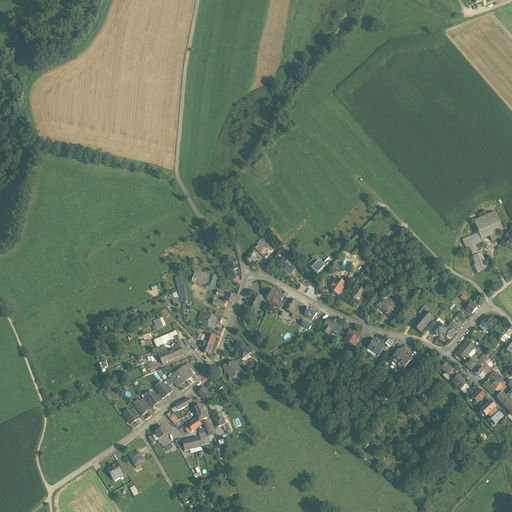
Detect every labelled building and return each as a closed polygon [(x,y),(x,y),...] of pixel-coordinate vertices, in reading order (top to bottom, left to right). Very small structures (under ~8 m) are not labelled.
[(494,212),(473,221),(478,234),(479,233),(481,239),(489,236),(498,232),(503,230),(494,212)] [(498,232),(489,236),(491,241),(500,237),(498,232)] [(478,234),(462,241),(465,249),(469,248),(474,245),(482,242),(481,239),(479,233),(478,234)] [(273,251),(265,244),(262,247),(257,252),(265,260),(267,258),(269,256),(268,256),(273,251)] [(478,254),(474,245),(469,248),(473,256),(478,254)] [(473,256),(472,257),(475,264),(474,265),(477,273),(487,269),(484,263),(480,253),(478,254),(473,256)] [(232,258),(230,258),(228,259),(228,260),(227,261),(228,262),(225,264),(230,274),(234,271),(238,269),(235,266),(236,265),(232,258)] [(292,266),(284,261),(282,264),(281,263),(278,267),(282,270),(281,271),(287,276),(289,274),(291,276),(295,269),(291,267),(292,266)] [(319,266),(315,263),(312,263),(309,266),(309,269),(312,272),(311,272),(316,277),(319,275),(321,275),(321,273),(324,269),(321,266),(319,266)] [(210,276),(195,272),(192,281),(207,285),(210,276)] [(215,277),(210,276),(207,285),(206,287),(213,289),(214,287),(216,280),(215,277)] [(183,286),(179,277),(175,278),(177,287),(183,286)] [(312,284),(306,280),(302,285),(308,289),(312,284)] [(344,286),(336,281),(336,282),(335,282),(333,284),(333,286),(331,290),(334,292),(332,294),(338,298),(342,293),(341,291),(344,286)] [(187,302),(185,286),(183,286),(177,287),(180,303),(187,302)] [(225,290),(214,287),(213,289),(216,290),(215,293),(223,296),(225,290)] [(363,293),(358,290),(352,298),(354,299),(357,301),(363,293)] [(284,297),(273,291),(267,301),(278,307),(281,302),(284,297)] [(176,293),(166,297),(168,302),(172,300),(174,306),(179,304),(177,298),(178,297),(176,293)] [(230,295),(227,294),(226,298),(224,302),(227,303),(232,305),(235,297),(230,295)] [(264,297),(258,295),(257,300),(261,301),(265,303),(264,297)] [(257,312),(261,301),(257,300),(251,298),(247,308),(257,312)] [(357,301),(354,299),(350,306),(357,310),(359,308),(360,309),(361,306),(360,306),(361,304),(357,301)] [(298,305),(289,300),(288,302),(287,304),(286,306),(284,310),(289,313),(290,314),(291,315),(293,315),(298,305)] [(393,310),(381,300),(375,308),(379,311),(380,309),(388,316),(393,310)] [(293,315),(292,318),(295,320),(299,313),(302,309),(303,310),(305,307),(299,303),(298,305),(293,315)] [(477,308),(471,303),(466,310),(471,315),(477,308)] [(309,310),(305,307),(303,310),(302,309),(299,313),(300,313),(297,317),(302,321),(304,317),(307,313),(306,313),(306,312),(307,312),(309,310)] [(424,307),(418,314),(421,317),(424,313),(425,313),(427,310),(424,307)] [(317,315),(309,310),(307,312),(306,312),(306,313),(307,313),(304,317),(312,322),(314,320),(315,321),(315,320),(316,319),(315,318),(317,315)] [(421,317),(412,328),(420,334),(432,320),(425,313),(424,313),(421,317)] [(215,319),(202,314),(200,321),(205,322),(203,327),(212,330),(215,322),(216,319),(215,319)] [(467,321),(459,314),(456,317),(461,320),(465,323),(467,321)] [(312,322),(304,317),(302,321),(304,322),(311,328),(312,329),(319,323),(315,320),(315,321),(314,320),(312,322)] [(489,317),(485,321),(484,322),(483,321),(481,324),(481,325),(486,329),(488,327),(490,328),(489,327),(494,322),(489,317)] [(153,321),(157,330),(166,326),(163,318),(153,321)] [(311,328),(304,322),(301,325),(309,331),(311,328)] [(343,330),(335,326),(336,324),(333,322),(331,326),(327,324),(322,334),(328,337),(331,333),(338,337),(340,334),(341,334),(343,330)] [(456,325),(452,322),(447,328),(446,329),(449,332),(450,330),(452,331),(448,336),(451,339),(455,334),(456,334),(460,328),(456,325)] [(439,324),(431,333),(434,336),(436,334),(439,337),(442,335),(446,330),(439,324)] [(357,344),(349,339),(352,334),(350,333),(348,337),(347,338),(348,338),(346,342),(345,342),(345,343),(354,349),(357,344)] [(171,334),(161,338),(162,342),(173,338),(171,334)] [(360,338),(352,334),(349,339),(357,344),(360,338)] [(501,340),(506,344),(510,338),(505,334),(501,340)] [(216,338),(208,335),(205,343),(213,346),(216,338)] [(161,338),(154,341),(156,347),(163,345),(162,342),(161,338)] [(381,347),(374,342),(368,350),(379,357),(385,349),(381,347)] [(213,346),(205,343),(202,349),(201,352),(210,355),(213,346)] [(239,343),(233,348),(241,359),(245,355),(247,356),(250,354),(250,353),(246,348),(243,344),(242,344),(239,344),(239,343)] [(467,343),(456,355),(464,361),(467,357),(474,349),(467,343)] [(255,352),(249,345),(246,348),(250,353),(250,354),(251,355),(255,352)] [(173,351),(176,359),(184,356),(180,348),(173,351)] [(158,350),(149,354),(150,359),(155,357),(155,356),(159,354),(158,350)] [(401,350),(389,363),(400,374),(412,361),(408,357),(408,356),(406,354),(406,355),(401,350)] [(167,354),(165,355),(169,362),(176,359),(173,351),(167,354)] [(159,354),(160,357),(159,357),(162,365),(169,362),(165,355),(164,352),(159,354)] [(478,363),(472,358),(471,359),(469,361),(475,366),(478,363)] [(244,368),(238,361),(234,364),(240,371),(244,368)] [(475,366),(469,361),(467,364),(465,367),(470,372),(475,366)] [(231,364),(229,363),(228,366),(224,369),(226,370),(225,373),(228,374),(231,377),(232,377),(235,377),(235,374),(240,371),(234,364),(233,362),(231,364)] [(475,366),(470,372),(474,374),(479,368),(481,365),(478,363),(475,366)] [(490,370),(482,364),(481,365),(479,368),(484,373),(483,373),(486,376),(490,370)] [(445,365),(444,366),(440,371),(445,374),(446,373),(449,376),(453,371),(445,365)] [(189,371),(186,366),(185,367),(178,372),(186,382),(193,376),(189,371)] [(493,366),(486,376),(489,377),(495,367),(493,366)] [(484,373),(479,368),(474,374),(479,379),(483,373),(484,373)] [(171,378),(170,379),(174,383),(178,388),(186,382),(178,372),(171,378)] [(501,381),(493,374),(490,378),(496,383),(497,383),(499,385),(501,381)] [(466,384),(459,377),(458,378),(454,382),(452,384),(459,391),(466,384)] [(501,381),(499,385),(495,391),(495,392),(499,395),(506,384),(501,381)] [(493,389),(487,383),(483,387),(492,396),(493,396),(495,392),(495,391),(493,389)] [(165,386),(163,384),(157,389),(161,394),(164,398),(171,393),(165,386)] [(472,390),(466,384),(459,391),(466,397),(472,390)] [(209,394),(204,388),(198,393),(203,399),(209,394)] [(484,397),(479,392),(478,392),(475,396),(472,399),(477,404),(479,401),(480,401),(481,401),(482,400),(482,399),(484,397)] [(156,397),(152,393),(146,398),(153,407),(160,402),(156,397)] [(213,399),(209,394),(203,399),(207,404),(213,399)] [(508,402),(502,394),(496,400),(502,407),(508,402)] [(153,407),(146,398),(144,400),(147,404),(151,409),(153,407)] [(189,399),(176,406),(176,407),(178,411),(191,404),(189,399)] [(508,402),(502,407),(510,416),(511,413),(511,405),(509,401),(508,402)] [(145,406),(141,402),(135,407),(142,416),(149,411),(148,411),(145,406)] [(489,403),(480,412),(486,418),(487,416),(494,410),(495,409),(489,403)] [(202,406),(193,410),(194,412),(196,415),(204,412),(202,406)] [(176,407),(167,415),(169,418),(175,413),(178,411),(176,407)] [(494,410),(487,416),(489,419),(494,414),(496,412),(494,410)] [(175,413),(169,418),(171,420),(177,415),(181,420),(184,418),(178,411),(175,413)] [(130,412),(125,416),(131,424),(138,419),(136,418),(133,414),(132,414),(130,412)] [(196,415),(194,416),(195,420),(197,418),(197,419),(198,422),(199,422),(201,421),(207,418),(204,412),(196,415)] [(220,412),(213,415),(218,427),(222,426),(225,425),(225,424),(220,412)] [(496,416),(492,421),(491,421),(490,422),(494,426),(503,418),(499,413),(496,416)] [(177,415),(171,420),(174,425),(179,421),(181,420),(177,415)] [(198,422),(197,419),(191,424),(191,425),(189,427),(192,432),(200,426),(199,422),(198,422)] [(208,422),(204,424),(207,432),(207,433),(212,432),(208,422)] [(192,432),(189,427),(182,432),(183,433),(184,434),(184,435),(185,436),(192,432)] [(163,428),(155,432),(159,440),(166,436),(167,435),(163,428)] [(171,443),(166,436),(160,440),(162,443),(164,447),(171,443)] [(207,437),(200,439),(202,445),(209,444),(207,437)] [(200,439),(192,440),(194,449),(201,448),(202,447),(202,445),(200,439)] [(182,440),(175,441),(180,449),(184,448),(182,442),(183,442),(182,440)] [(139,452),(133,456),(130,458),(135,466),(138,464),(139,464),(143,461),(141,458),(142,458),(139,452)] [(121,462),(116,464),(117,465),(122,474),(121,474),(122,476),(127,473),(121,462)] [(117,465),(108,470),(114,481),(122,476),(121,474),(122,474),(117,465)]
